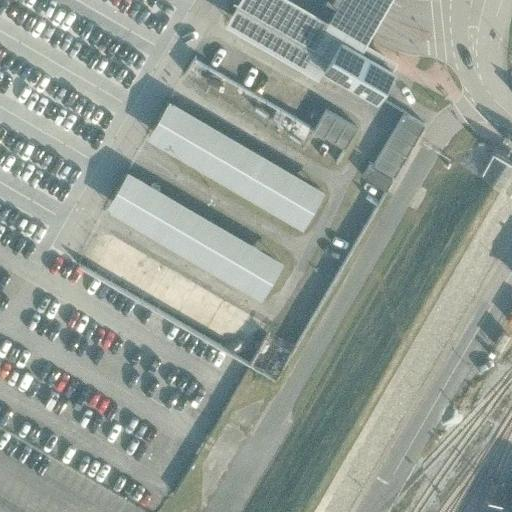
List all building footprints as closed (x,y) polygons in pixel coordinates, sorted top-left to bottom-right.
[(320,75),(326,64),(346,31),(372,46),(398,61),(400,57),(365,37),(330,17),(301,0),(240,0),(227,22),(320,75)] [(339,0),(330,17),(365,37),(386,0),(339,0)] [(372,46),(346,31),(326,64),(379,94),(398,61),(372,46)] [(194,56),(181,79),(335,166),(360,122),(223,45),(211,66),(194,56)] [(325,183),(172,95),(150,133),(303,221),(325,183)] [(280,379),(429,121),(406,108),(279,328),(271,324),(249,362),(280,379)] [(282,257),(130,167),(109,203),(261,293),(282,257)]
